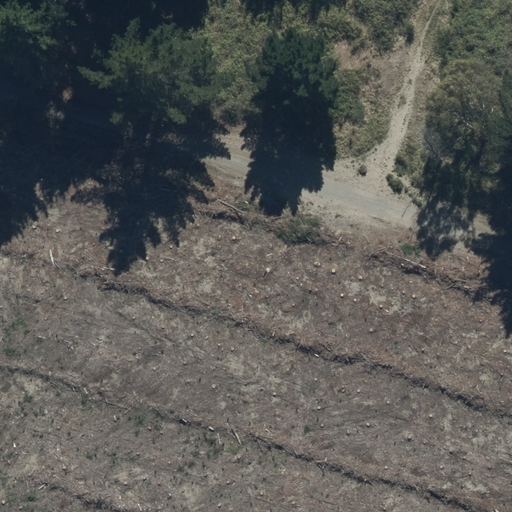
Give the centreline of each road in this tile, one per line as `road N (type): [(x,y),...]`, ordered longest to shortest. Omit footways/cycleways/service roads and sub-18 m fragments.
road 1 (unknown): [(419,0),(268,283),(233,388),(160,463),(93,511)]
road 2 (track): [(0,72),(511,252)]
